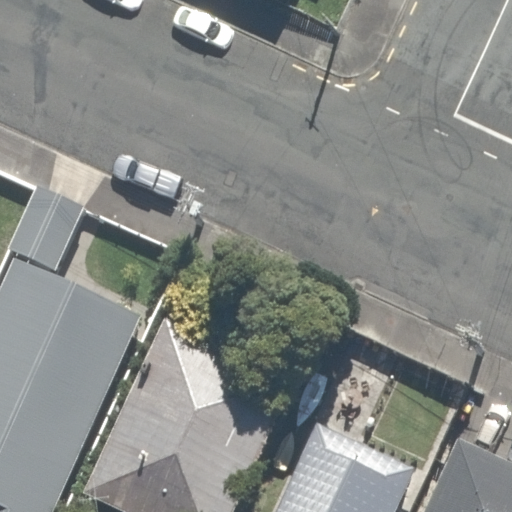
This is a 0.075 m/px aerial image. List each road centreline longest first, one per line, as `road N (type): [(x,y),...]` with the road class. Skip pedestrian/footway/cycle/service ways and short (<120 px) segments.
road 1 (residential): [(0,25),(386,204)]
road 2 (residential): [(480,0),(386,204)]
road 3 (residential): [(386,204),(511,262)]
